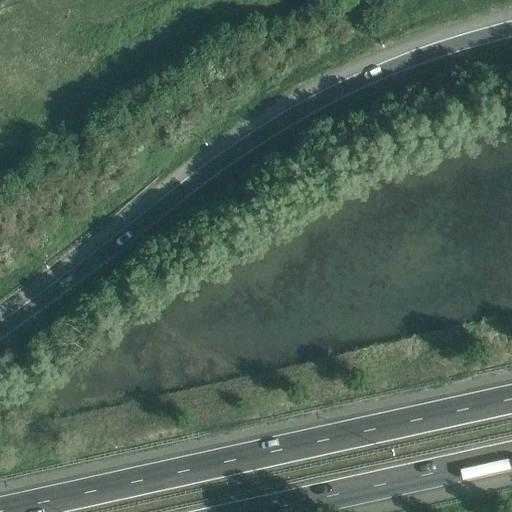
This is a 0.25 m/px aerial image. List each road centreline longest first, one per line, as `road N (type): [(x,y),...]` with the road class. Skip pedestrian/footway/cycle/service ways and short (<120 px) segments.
road 1 (motorway): [(511,28),(381,71),(267,131),(0,330)]
road 2 (motorway): [(511,396),(0,509)]
road 3 (motorway): [(265,511),(511,459)]
